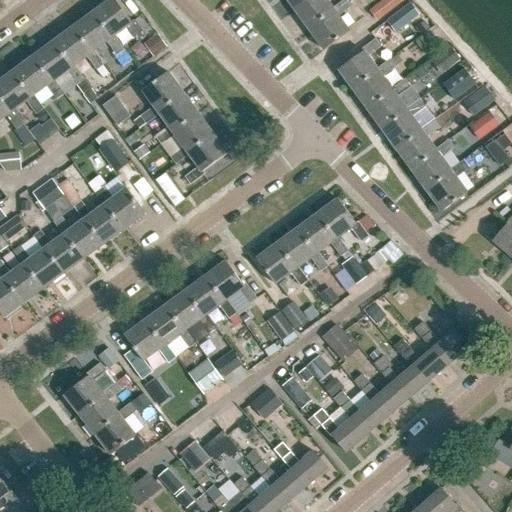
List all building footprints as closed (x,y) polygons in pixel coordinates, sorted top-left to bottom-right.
[(144,36),(134,22),(132,23),(115,0),(112,0),(93,14),(112,39),(114,37),(126,28),(136,42),(144,36)] [(286,0),(294,11),(308,0),(286,0)] [(308,0),(294,11),(309,31),(336,11),(334,9),(327,0),(308,0)] [(340,16),(352,7),(346,0),(334,9),(336,11),(309,31),(324,51),(351,32),(340,16)] [(402,0),(384,0),(370,11),(377,21),(404,1),(402,0)] [(396,33),(420,15),(411,3),(387,22),(396,33)] [(94,52),(106,43),(116,57),(124,51),(114,37),(112,39),(93,14),(73,28),(91,54),(94,52)] [(73,67),(86,58),(96,71),(104,65),(94,52),(91,54),(73,28),(53,43),(71,68),(73,67)] [(156,54),(167,46),(159,36),(149,44),(156,54)] [(379,71),(377,68),(368,56),(381,46),(375,38),(361,49),(363,52),(338,70),(353,90),(379,71)] [(71,68),(53,43),(32,58),(51,83),(53,81),(66,72),(76,86),(83,80),(73,67),(71,68)] [(442,76),(462,62),(451,47),(438,57),(432,61),(442,76)] [(123,65),(130,61),(124,53),(117,58),(122,66),(123,65)] [(53,81),(51,83),(32,58),(12,73),(31,98),(33,96),(46,87),(55,101),(56,100),(62,96),(63,95),(53,81)] [(392,88),(383,76),(396,67),(390,59),(377,68),(379,71),(353,90),(368,110),(394,91),(392,88)] [(454,99),(474,84),(464,70),(444,85),(454,99)] [(31,98),(12,73),(0,81),(0,99),(10,113),(14,110),(25,102),(35,115),(43,110),(33,96),(31,98)] [(157,113),(182,94),(168,74),(142,93),(153,108),(140,117),(146,125),(159,116),(157,113)] [(407,109),(398,96),(411,87),(405,79),(392,88),(394,91),(368,110),(382,130),(409,111),(407,109)] [(83,80),(76,86),(83,95),(90,90),(83,80)] [(478,113),(494,101),(484,88),(468,100),(478,113)] [(171,133),(197,114),(182,94),(157,113),(159,116),(168,128),(155,137),(160,145),(173,136),(171,133)] [(427,94),(420,99),(426,107),(433,101),(427,94)] [(103,107),(118,127),(131,117),(116,97),(103,107)] [(0,121),(5,117),(15,130),(24,124),(14,110),(10,113),(0,99),(0,121)] [(422,129),(413,116),(426,107),(420,99),(407,109),(409,111),(382,130),(397,150),(424,131),(422,129)] [(490,112),(470,127),(480,140),(499,125),(490,112)] [(197,114),(171,133),(173,136),(160,145),(176,166),(189,156),(186,153),(211,134),(197,114)] [(437,149),(428,137),(441,127),(435,120),(422,129),(424,131),(397,150),(412,170),(438,151),(437,149)] [(226,154),(211,134),(186,153),(189,156),(197,168),(185,177),(190,185),(204,175),(202,172),(226,154)] [(511,145),(511,144),(504,134),(497,140),(504,150),(505,151),(511,145)] [(99,150),(116,174),(131,164),(113,140),(99,150)] [(451,169),(442,157),(455,147),(450,140),(437,149),(438,151),(412,170),(427,191),(453,171),(451,169)] [(494,157),(501,166),(511,159),(505,151),(504,150),(494,157)] [(101,187),(105,185),(82,151),(71,158),(94,192),(101,187)] [(21,170),(19,153),(0,155),(0,164),(5,172),(21,170)] [(468,192),(457,177),(470,168),(464,160),(451,169),(453,171),(427,191),(442,211),(468,192)] [(104,207),(103,207),(91,216),(78,197),(79,196),(62,172),(54,178),(74,207),(73,208),(83,222),(86,220),(104,244),(124,229),(106,205),(104,207)] [(46,211),(65,197),(52,179),(33,193),(46,211)] [(144,214),(126,190),(111,201),(101,187),(94,192),(93,193),(103,207),(104,207),(106,205),(124,229),(144,214)] [(361,243),(369,237),(359,222),(356,223),(338,198),(317,214),(336,239),(338,237),(338,238),(351,229),(361,243)] [(21,212),(31,212),(31,202),(21,202),(21,212)] [(317,214),(297,229),(316,254),(318,252),(331,243),(341,257),(345,263),(342,266),(356,285),(367,278),(352,259),(353,258),(338,238),(338,237),(336,239),(317,214)] [(40,223),(39,218),(34,215),(28,216),(25,221),(27,227),(32,229),(37,228),(40,223)] [(0,228),(0,232),(7,242),(26,228),(17,216),(0,228)] [(83,222),(70,231),(60,217),(52,223),(62,236),(63,237),(66,235),(84,259),(104,244),(86,220),(83,222)] [(494,242),(511,257),(511,217),(505,225),(507,227),(494,242)] [(329,266),(318,252),(316,254),(297,229),(277,243),(295,269),(298,267),(310,258),(321,272),(329,266)] [(63,237),(62,236),(50,245),(40,231),(33,237),(42,250),(43,251),(46,249),(64,274),(84,259),(66,235),(63,237)] [(0,252),(8,247),(0,235),(0,252)] [(308,281),(298,267),(295,269),(277,243),(256,259),(275,284),(291,273),(300,287),(308,281)] [(43,251),(42,250),(30,259),(20,246),(12,252),(22,265),(23,266),(25,264),(43,289),(64,274),(46,249),(43,251)] [(23,266),(22,265),(10,275),(0,261),(0,278),(1,280),(2,281),(5,279),(23,303),(43,289),(25,264),(23,266)] [(226,300),(239,291),(250,305),(257,299),(245,284),(243,285),(225,261),(205,277),(223,302),(226,300)] [(367,277),(375,271),(367,261),(359,267),(367,277)] [(209,314),(219,306),(229,320),(237,314),(226,300),(223,302),(205,277),(185,292),(203,317),(208,313),(209,314)] [(2,281),(1,280),(0,281),(0,314),(3,319),(23,303),(5,279),(2,281)] [(328,307),(339,300),(330,288),(320,295),(328,307)] [(185,292),(164,307),(183,332),(186,329),(187,330),(197,343),(209,334),(209,335),(217,329),(207,315),(209,314),(208,313),(203,317),(185,292)] [(365,307),(373,324),(386,317),(378,301),(365,307)] [(282,311),(296,331),(309,322),(294,302),(282,311)] [(166,344),(179,335),(189,349),(197,343),(187,330),(186,329),(183,332),(164,307),(144,322),(163,346),(166,344)] [(383,351),(390,346),(361,311),(354,317),(355,318),(366,331),(383,351)] [(295,333),(280,312),(267,322),(282,342),(295,333)] [(177,358),(166,344),(163,346),(144,322),(124,337),(133,350),(124,357),(141,381),(152,373),(143,362),(158,350),(169,365),(177,358)] [(414,330),(432,351),(433,349),(448,366),(469,349),(455,332),(441,344),(423,323),(414,330)] [(336,354),(351,340),(337,325),(322,338),(336,354)] [(391,339),(398,333),(392,326),(385,331),(391,339)] [(428,383),(448,366),(433,349),(432,351),(420,361),(403,340),(394,348),(412,368),(413,366),(428,383)] [(233,351),(215,364),(225,379),(243,366),(233,351)] [(307,367),(320,383),(333,372),(320,356),(307,367)] [(407,401),(428,383),(413,366),(412,368),(399,379),(390,369),(393,366),(384,356),(374,365),(391,386),(393,384),(407,401)] [(115,357),(104,365),(114,378),(124,370),(115,357)] [(211,363),(208,359),(189,373),(203,394),(223,380),(211,363)] [(64,396),(80,416),(105,396),(103,393),(93,381),(106,371),(100,364),(86,375),(88,377),(64,396)] [(299,374),(306,384),(314,378),(306,368),(299,374)] [(387,418),(407,401),(393,384),(391,386),(380,395),(362,375),(354,382),(371,403),(373,401),(387,418)] [(105,396),(80,416),(95,436),(120,416),(118,413),(108,401),(122,391),(121,390),(131,383),(125,376),(116,383),(103,393),(105,396)] [(282,387),(302,410),(312,401),(293,378),(282,387)] [(333,397),(344,388),(336,379),(325,388),(333,397)] [(269,389),(251,404),(260,416),(270,408),(274,413),(283,405),(269,389)] [(367,435),(387,418),(373,401),(371,403),(360,413),(342,392),(333,399),(351,420),(353,418),(367,435)] [(143,394),(131,403),(137,411),(149,401),(143,394)] [(120,416),(95,436),(111,456),(117,451),(125,461),(144,446),(136,436),(124,421),(137,411),(131,403),(118,413),(120,416)] [(346,453),(367,435),(353,418),(351,420),(339,430),(322,409),(313,416),(321,426),(331,438),(333,437),(346,453)] [(321,426),(313,416),(308,421),(316,430),(321,426)] [(214,440),(204,448),(215,461),(225,453),(214,440)] [(181,454),(195,472),(211,458),(197,441),(181,454)] [(511,481),(511,482),(511,446),(511,449),(500,442),(491,456),(511,468),(511,481)] [(274,450),(291,471),(293,469),(308,486),(328,468),(314,452),(300,463),(282,443),(274,450)] [(254,451),(246,458),(254,467),(253,468),(271,488),(273,487),(287,503),(308,486),(293,469),(291,471),(280,481),(262,460),(254,451)] [(158,478),(174,496),(184,487),(168,468),(158,478)] [(150,499),(161,489),(149,474),(138,484),(150,499)] [(259,511),(277,511),(287,503),(273,487),(271,488),(260,498),(242,477),(233,485),(241,494),(251,506),(253,504),(259,511)] [(11,509),(19,504),(8,489),(6,491),(0,482),(0,496),(1,496),(11,509)] [(217,489),(208,496),(213,502),(222,495),(217,489)] [(441,489),(421,507),(424,511),(463,511),(456,504),(455,505),(441,489)] [(176,497),(186,509),(195,502),(184,490),(176,497)] [(222,495),(213,502),(221,511),(259,511),(253,504),(251,506),(241,494),(230,504),(222,495)]
